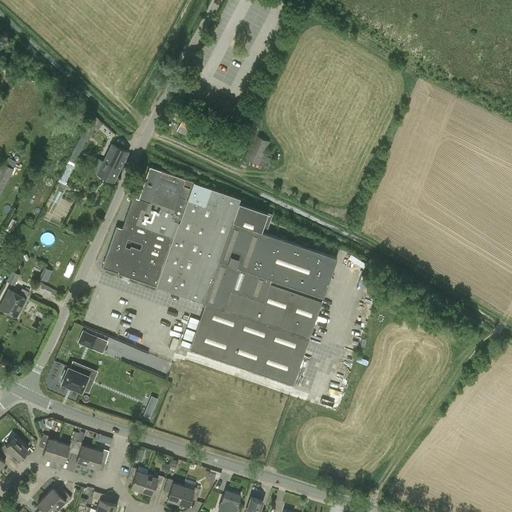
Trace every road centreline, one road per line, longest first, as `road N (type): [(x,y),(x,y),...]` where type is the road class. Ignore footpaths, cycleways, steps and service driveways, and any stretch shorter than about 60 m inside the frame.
road 1 (unclassified): [(27,393),(215,0)]
road 2 (tertiary): [(268,476),(123,430)]
road 3 (residential): [(0,492),(26,464),(109,485)]
